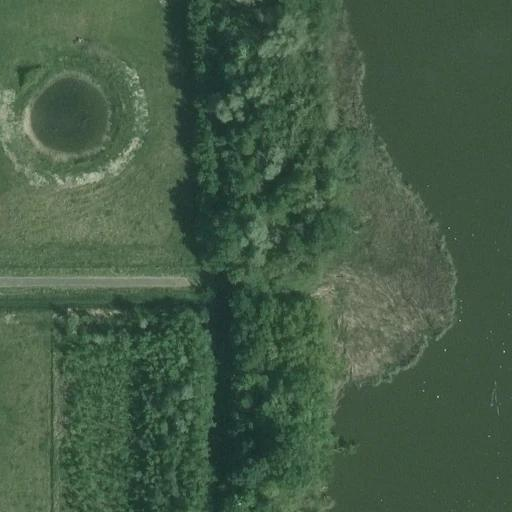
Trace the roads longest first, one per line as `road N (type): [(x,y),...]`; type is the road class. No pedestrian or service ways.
road 1 (track): [(225,285),(231,230),(299,135),(294,0)]
road 2 (track): [(225,285),(230,511)]
road 3 (unclassified): [(0,288),(225,285)]
